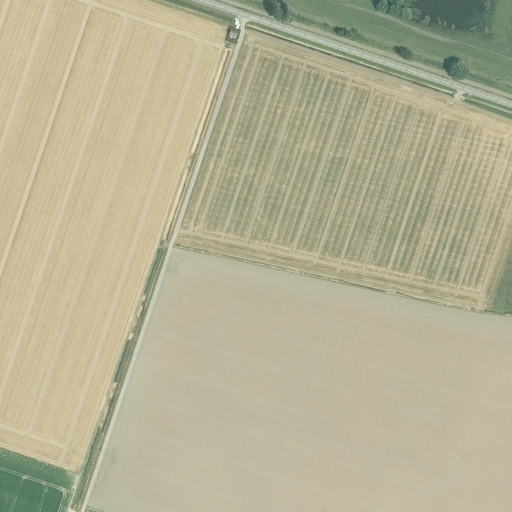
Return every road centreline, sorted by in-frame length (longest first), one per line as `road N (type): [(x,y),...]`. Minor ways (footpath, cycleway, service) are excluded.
road 1 (track): [(82,511),(242,14)]
road 2 (secondary): [(511,104),(199,0)]
